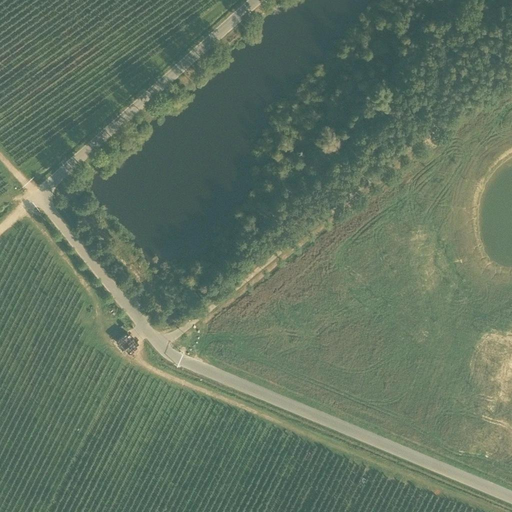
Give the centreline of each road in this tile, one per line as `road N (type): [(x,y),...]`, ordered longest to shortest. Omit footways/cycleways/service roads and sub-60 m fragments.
road 1 (unclassified): [(439,30),(423,137),(163,346)]
road 2 (unclassified): [(511,498),(178,360),(163,346)]
road 3 (unclassified): [(37,195),(256,0)]
road 4 (unclassified): [(163,346),(37,195)]
